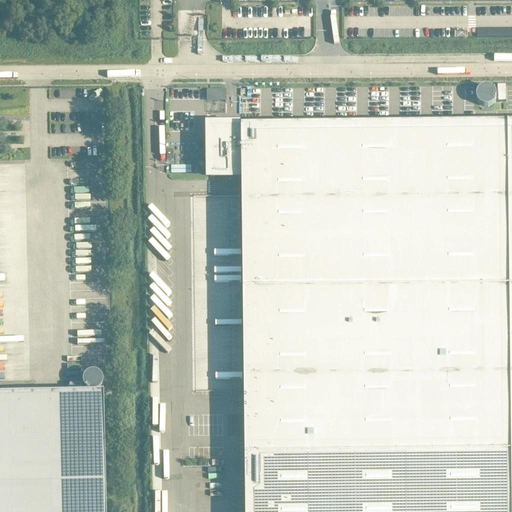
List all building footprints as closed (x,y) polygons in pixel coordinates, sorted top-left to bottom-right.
[(481,104),(508,104),(507,87),(480,88),(481,104)] [(227,90),(208,90),(208,102),(228,102),(227,90)] [(189,124),(171,124),(171,148),(189,148),(189,124)] [(244,458),(511,455),(507,126),(209,130),(210,179),(241,178),(244,458)] [(193,150),(175,150),(175,174),(193,174),(193,150)] [(0,511),(106,511),(104,396),(0,398),(0,511)] [(511,511),(511,455),(244,458),(244,511),(511,511)]
